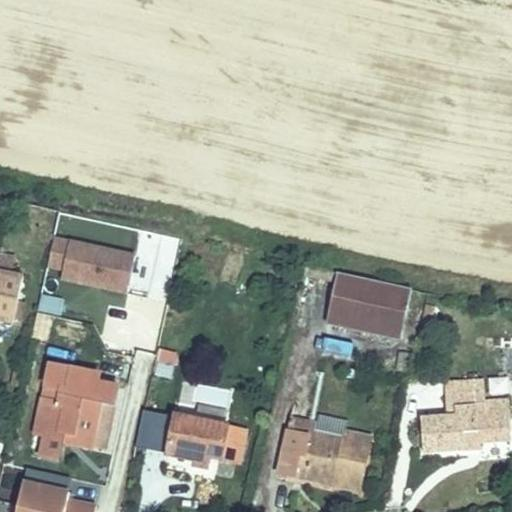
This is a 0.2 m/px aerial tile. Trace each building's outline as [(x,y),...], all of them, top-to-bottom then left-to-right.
[(64,272),(62,281),(90,288),(91,283),(101,285),(100,290),(128,296),(136,259),(54,240),(48,268),(64,272)] [(0,322),(14,325),(15,320),(23,322),(27,304),(18,303),(24,276),(11,274),(14,258),(0,255),(0,322)] [(304,266),(302,273),(337,280),(339,274),(304,266)] [(412,290),(339,274),(337,280),(328,323),(401,338),(412,290)] [(121,335),(128,336),(138,291),(131,289),(121,335)] [(169,298),(138,291),(128,336),(159,343),(169,298)] [(59,315),(62,298),(43,295),(40,312),(59,315)] [(435,307),(426,305),(418,344),(426,346),(435,307)] [(172,378),(176,351),(157,348),(153,375),(172,378)] [(396,371),(410,374),(413,355),(400,352),(396,371)] [(80,446),(94,449),(104,404),(115,407),(119,388),(98,384),(100,376),(82,372),(81,378),(68,375),(69,370),(51,365),(36,435),(45,437),(41,456),(60,461),(65,435),(81,438),(80,446)] [(82,372),(69,370),(68,375),(81,378),(82,372)] [(154,377),(147,409),(153,410),(159,379),(154,377)] [(448,418),(422,420),(425,454),(467,451),(467,444),(480,443),(511,441),(511,435),(510,401),(485,402),(484,382),(446,385),(447,409),(457,409),(457,417),(448,418)] [(115,407),(104,404),(94,449),(105,452),(115,407)] [(457,409),(447,409),(448,418),(457,417),(457,409)] [(291,416),(279,473),(359,492),(372,437),(346,432),(349,421),(319,415),(318,422),(291,416)] [(246,431),(176,417),(168,456),(196,461),(195,466),(208,469),(210,457),(240,463),(246,431)] [(480,443),(467,444),(467,451),(480,451),(480,443)] [(23,485),(17,511),(95,511),(96,507),(68,501),(69,494),(23,485)]
